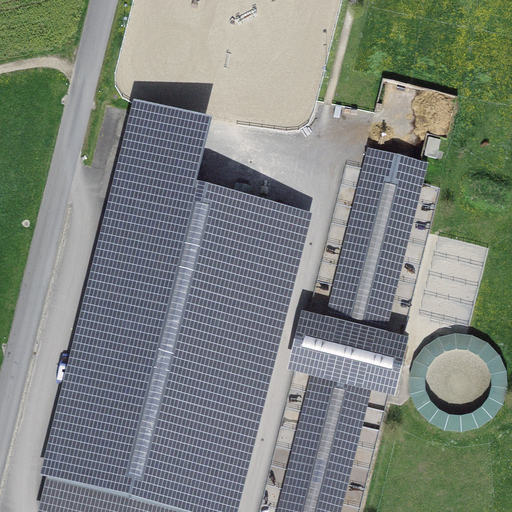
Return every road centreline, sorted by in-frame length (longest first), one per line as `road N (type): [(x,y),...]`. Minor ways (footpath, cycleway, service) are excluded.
road 1 (residential): [(103,0),(0,425)]
road 2 (unknown): [(239,511),(301,271),(311,150)]
